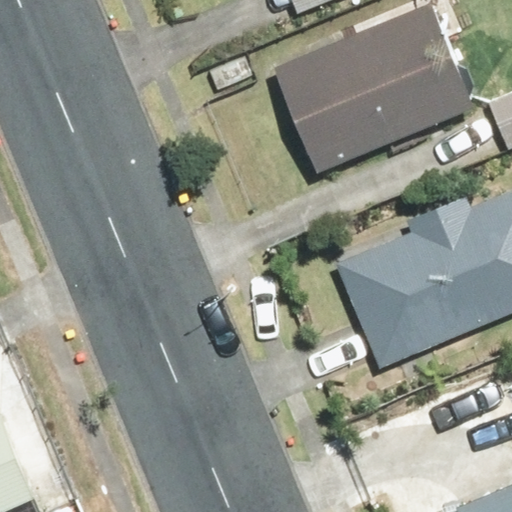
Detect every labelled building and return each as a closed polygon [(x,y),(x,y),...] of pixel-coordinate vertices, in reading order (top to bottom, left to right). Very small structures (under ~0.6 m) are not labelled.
[(477,102),(435,0),(429,0),(273,64),(316,169),(477,102)] [(293,0),(299,13),(330,0),(293,0)] [(511,147),(511,91),(487,104),(510,149),(511,147)] [(376,362),(511,304),(511,186),(471,204),(466,192),(404,218),(409,230),(334,261),(376,362)] [(457,511),(511,511),(511,469),(451,497),(457,511)]
